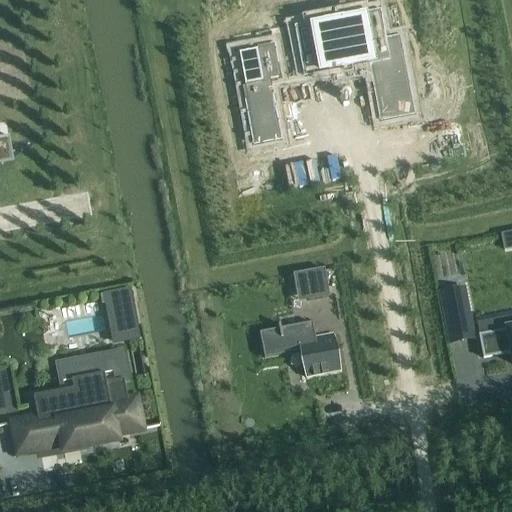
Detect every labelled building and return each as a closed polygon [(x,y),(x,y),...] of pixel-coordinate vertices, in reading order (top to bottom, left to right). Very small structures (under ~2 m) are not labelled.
[(316,53),(299,56),(303,75),(319,72),(370,63),(381,119),(413,114),(399,39),(383,42),(380,25),(366,27),(364,16),(311,26),(313,37),(316,53)] [(272,47),(237,53),(243,86),(245,99),(253,143),(278,139),(270,95),(268,82),(278,80),(272,47)] [(0,163),(13,161),(12,157),(8,137),(0,138),(0,163)] [(511,235),(500,238),(503,255),(511,253),(511,235)] [(324,268),(292,274),(297,303),(329,297),(324,268)] [(466,286),(438,292),(443,319),(471,314),(466,286)] [(131,288),(102,293),(112,345),(140,339),(131,288)] [(479,334),(478,334),(483,359),(508,354),(511,368),(511,367),(511,315),(501,318),(503,326),(503,330),(479,334)] [(311,323),(260,333),(264,357),(302,348),(303,355),(307,377),(309,377),(339,372),(335,342),(333,334),(314,337),(311,323)] [(73,389),(64,391),(60,392),(33,397),(37,416),(10,421),(16,456),(34,453),(60,448),(62,454),(120,443),(119,438),(144,433),(137,396),(126,398),(126,396),(124,384),(123,380),(118,354),(59,365),(63,382),(72,380),(73,389)]
